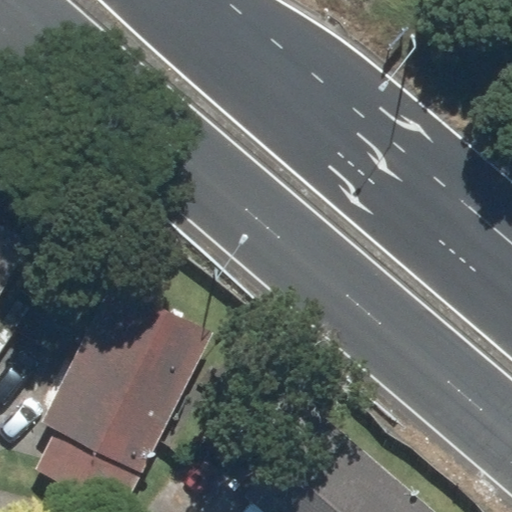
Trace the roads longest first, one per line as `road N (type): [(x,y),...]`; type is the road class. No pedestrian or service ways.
road 1 (motorway): [(511,432),(5,0)]
road 2 (motorway): [(169,0),(511,295)]
